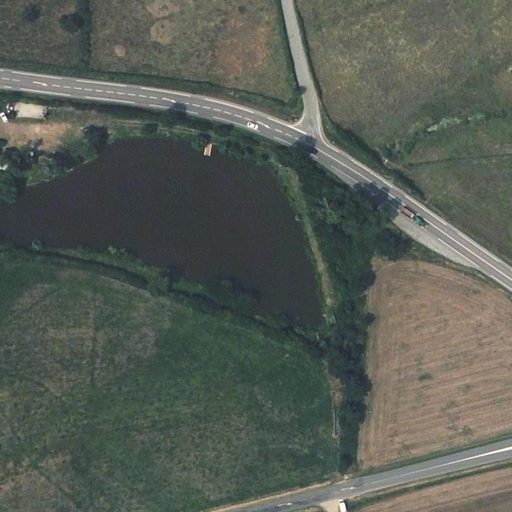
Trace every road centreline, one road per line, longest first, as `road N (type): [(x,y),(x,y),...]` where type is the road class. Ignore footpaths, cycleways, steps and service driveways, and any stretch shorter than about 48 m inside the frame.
road 1 (secondary): [(0,76),(222,110),(303,141)]
road 2 (secondary): [(303,141),(511,279)]
road 3 (secondary): [(511,449),(270,511)]
road 4 (unclassified): [(286,0),(311,111),(303,141)]
